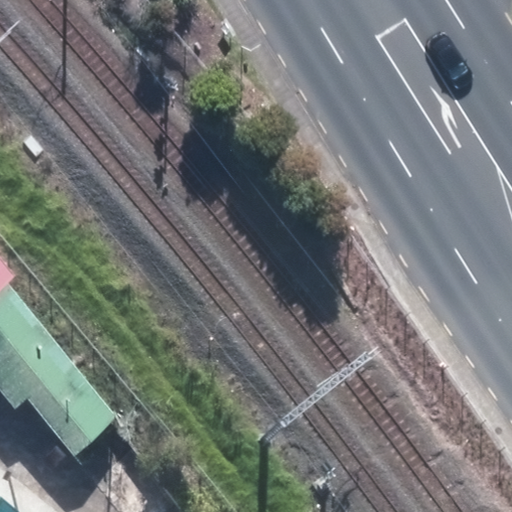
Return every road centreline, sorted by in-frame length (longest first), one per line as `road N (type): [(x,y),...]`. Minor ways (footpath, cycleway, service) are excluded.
road 1 (track): [(0,163),(167,372)]
road 2 (primary): [(382,0),(511,207)]
